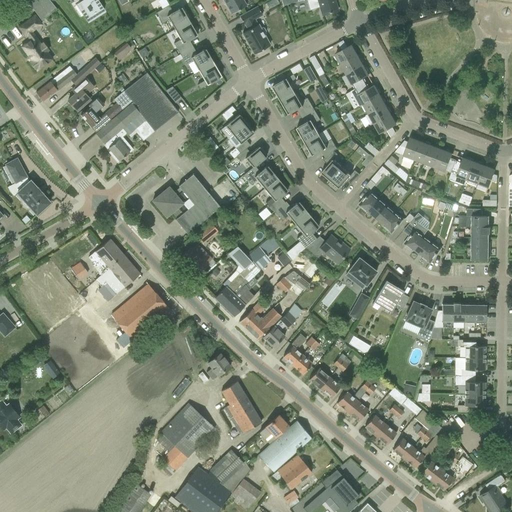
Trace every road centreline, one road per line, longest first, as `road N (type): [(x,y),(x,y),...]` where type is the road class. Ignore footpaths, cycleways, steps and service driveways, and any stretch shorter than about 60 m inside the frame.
road 1 (secondary): [(433,509),(258,366),(100,200)]
road 2 (residential): [(100,200),(249,80)]
road 3 (residential): [(337,207),(427,280),(501,282)]
road 4 (secondary): [(100,200),(0,79)]
road 5 (residential): [(249,80),(303,175),(337,207)]
road 6 (residential): [(500,415),(501,282)]
road 7 (residential): [(501,282),(502,152)]
road 8 (residential): [(249,80),(359,22)]
